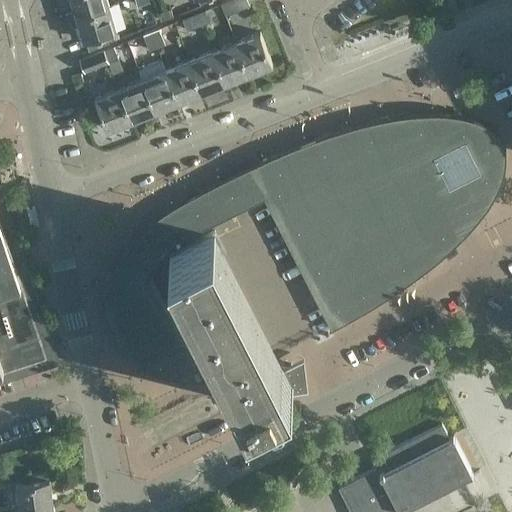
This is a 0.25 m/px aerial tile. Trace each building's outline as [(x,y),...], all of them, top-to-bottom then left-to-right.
[(71,0),(76,13),(108,4),(107,0),(71,0)] [(247,0),(224,0),(220,2),(225,14),(249,4),(247,0)] [(108,41),(105,31),(116,28),(108,4),(76,13),(83,38),(84,38),(87,47),(108,41)] [(157,9),(160,19),(171,16),(169,6),(157,9)] [(205,7),(196,11),(201,22),(210,18),(205,7)] [(201,22),(196,11),(187,15),(191,26),(201,22)] [(159,26),(150,29),(156,44),(165,41),(159,26)] [(156,44),(150,29),(141,33),(146,48),(156,44)] [(235,40),(247,71),(272,62),(259,30),(235,40)] [(224,81),(247,71),(235,40),(211,49),(224,81)] [(107,60),(117,56),(112,44),(103,48),(107,60)] [(83,70),(107,60),(103,48),(79,58),(83,70)] [(200,90),(224,81),(211,49),(188,58),(200,90)] [(161,58),(138,68),(141,77),(154,108),(177,99),(165,68),(161,58)] [(177,99),(200,90),(188,58),(165,68),(177,99)] [(130,118),(154,108),(141,77),(118,86),(130,118)] [(107,127),(130,118),(118,86),(94,96),(107,127)] [(491,197),(498,184),(503,170),(505,156),(505,155),(505,146),(501,137),(496,129),(488,122),(473,116),(458,111),(441,109),(425,110),(400,112),(377,116),(376,117),(373,117),(351,123),(313,137),(275,152),(237,169),(201,188),(177,201),(171,205),(163,210),(132,237),(123,249),(116,261),(110,274),(106,288),(104,301),(105,314),(108,326),(114,339),(122,351),(133,361),(146,367),(146,368),(160,373),(174,377),(189,378),(203,377),(203,376),(201,377),(150,276),(162,246),(264,194),(330,325),(329,326),(329,327),(343,319),(377,299),(409,277),(440,253),(468,226),(476,218),(483,209),(491,197)] [(0,220),(0,368),(25,360),(27,364),(46,358),(0,220)] [(283,366),(277,355),(213,229),(169,252),(247,405),(289,384),(291,388),(302,387),(290,363),(283,366)] [(447,436),(440,422),(371,457),(376,466),(337,485),(350,511),(391,511),(431,492),(471,472),(451,434),(447,436)] [(0,481),(8,481),(7,468),(0,469),(0,481)] [(18,505),(52,501),(49,476),(48,476),(47,470),(28,473),(29,478),(15,480),(18,505)] [(18,511),(53,511),(52,501),(18,505),(18,511)]
